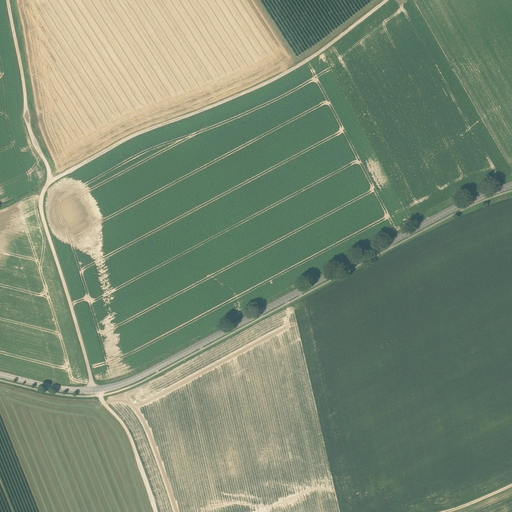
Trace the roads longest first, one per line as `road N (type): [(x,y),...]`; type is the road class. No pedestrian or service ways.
road 1 (tertiary): [(94,390),(127,382),(511,184)]
road 2 (track): [(154,511),(130,438),(94,390),(39,205),(48,169),(35,145)]
road 3 (track): [(48,178),(286,73),(387,0)]
road 4 (track): [(7,0),(35,145)]
